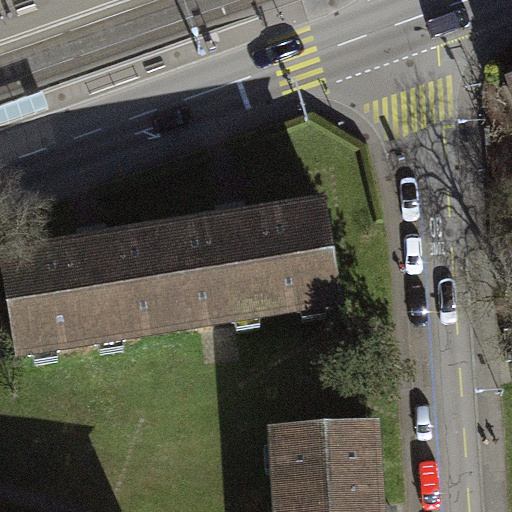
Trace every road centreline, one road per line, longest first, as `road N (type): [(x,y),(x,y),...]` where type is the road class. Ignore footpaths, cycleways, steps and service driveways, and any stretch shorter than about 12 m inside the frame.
road 1 (residential): [(423,14),(457,511)]
road 2 (primary): [(423,14),(0,165)]
